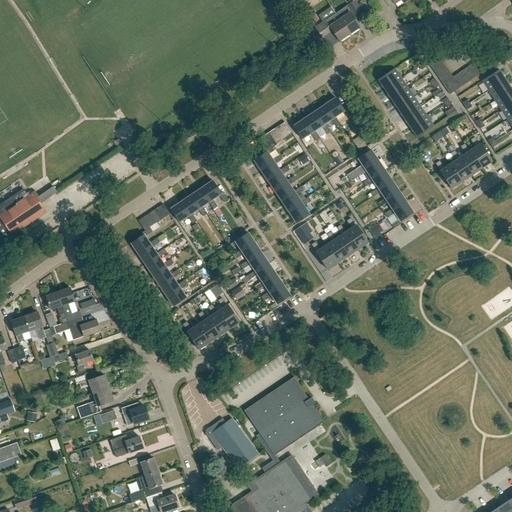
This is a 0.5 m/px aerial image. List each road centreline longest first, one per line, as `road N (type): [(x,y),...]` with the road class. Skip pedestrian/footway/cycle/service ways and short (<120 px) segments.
road 1 (residential): [(72,248),(394,32),(435,29)]
road 2 (residential): [(511,166),(306,307)]
road 3 (residential): [(443,511),(306,307)]
road 4 (residential): [(306,307),(253,343),(163,380)]
road 5 (residential): [(163,380),(72,248)]
road 6 (residential): [(206,511),(163,380)]
